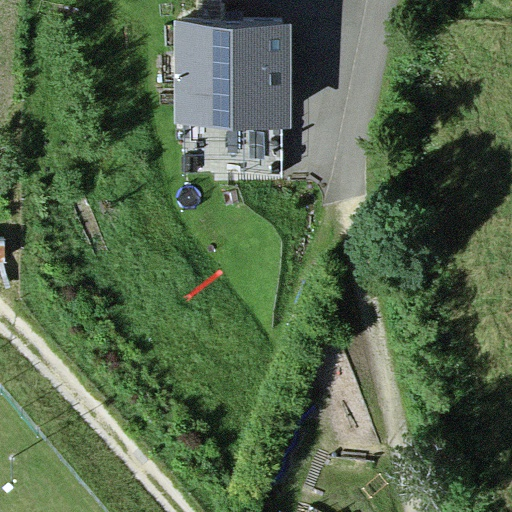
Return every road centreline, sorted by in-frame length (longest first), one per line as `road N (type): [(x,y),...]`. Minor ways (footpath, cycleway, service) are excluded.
road 1 (track): [(419,511),(350,174)]
road 2 (track): [(184,511),(0,315)]
road 3 (residential): [(386,0),(350,174)]
